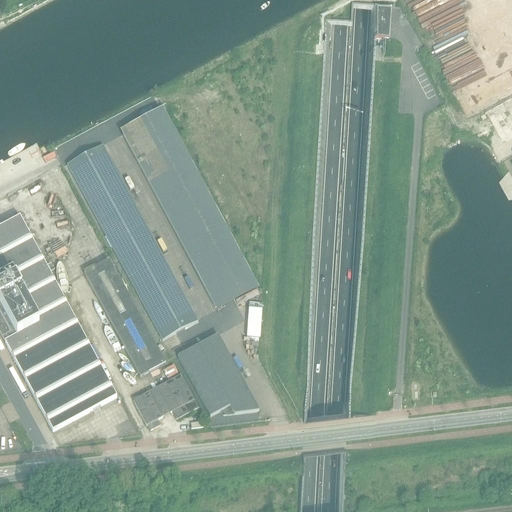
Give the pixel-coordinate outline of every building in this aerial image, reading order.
[(392,4),(378,3),(375,36),(389,37),(392,4)] [(511,97),(486,112),(503,143),(511,138),(511,97)] [(161,109),(129,126),(225,307),(257,290),(161,109)] [(102,146),(67,166),(162,342),(197,323),(102,146)] [(0,335),(52,432),(116,398),(19,218),(0,228),(0,335)] [(128,296),(108,261),(84,274),(96,296),(140,378),(165,365),(128,296)] [(223,416),(258,412),(217,336),(178,358),(210,418),(220,412),(223,416)] [(176,420),(198,408),(181,375),(133,401),(146,426),(172,413),(176,420)]
